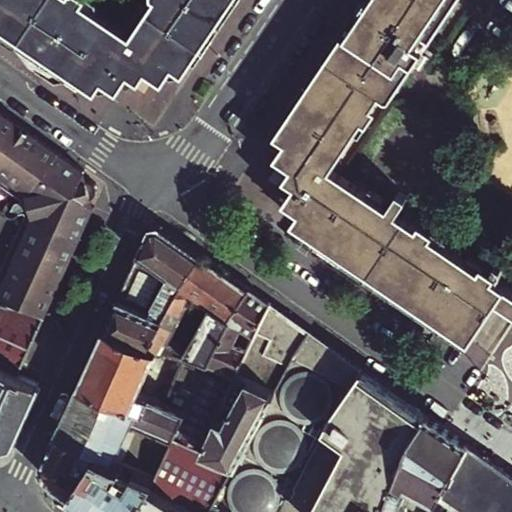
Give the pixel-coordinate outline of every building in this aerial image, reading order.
[(156,0),(135,31),(87,0),(0,0),(0,19),(24,37),(99,86),(107,75),(122,86),(133,69),(135,67),(120,57),(134,35),(158,52),(149,65),(167,78),(177,62),(193,72),(241,0),(156,0)] [(422,50),(429,40),(368,0),(364,0),(359,8),(422,50)] [(368,0),(429,40),(456,0),(368,0)] [(354,9),(271,133),(285,142),(276,157),(292,168),(286,178),(295,184),(284,201),(299,211),(283,234),(407,319),(405,322),(430,340),(442,322),(469,340),(496,300),(506,287),(511,277),(511,268),(501,261),(499,266),(497,264),(490,273),(397,212),(407,196),(399,190),(388,206),(331,168),(385,89),(393,94),(422,50),(359,8),(354,9)] [(142,75),(149,65),(158,52),(134,35),(120,57),(135,67),(133,69),(142,75)] [(0,110),(0,175),(28,196),(34,218),(0,294),(0,300),(17,306),(23,308),(46,318),(95,209),(84,204),(86,199),(92,199),(95,199),(97,197),(99,195),(100,192),(100,189),(97,184),(95,182),(89,181),(87,182),(83,185),(79,183),(86,173),(0,110)] [(107,328),(152,348),(204,257),(161,226),(152,227),(107,328)] [(161,352),(164,354),(196,297),(213,310),(188,355),(212,367),(251,291),(204,257),(152,348),(161,352)] [(511,291),(506,287),(496,300),(511,311),(511,291)] [(238,378),(250,352),(239,344),(246,331),(256,338),(271,304),(251,291),(212,367),(215,368),(238,378)] [(0,366),(21,375),(46,318),(23,308),(17,306),(0,300),(0,366)] [(271,304),(256,338),(250,352),(238,378),(253,385),(273,346),(277,340),(291,319),(271,304)] [(273,346),(253,385),(276,395),(291,362),(312,334),(291,319),(277,340),(273,346)] [(142,393),(161,352),(152,348),(107,328),(81,385),(145,414),(152,398),(142,393)] [(211,511),(384,511),(414,435),(429,415),(312,334),(291,362),(276,395),(253,385),(238,378),(234,386),(205,451),(236,466),(211,511)] [(176,360),(158,401),(163,403),(167,395),(170,397),(185,364),(176,360)] [(99,453),(117,461),(135,422),(176,441),(195,398),(185,394),(196,369),(185,364),(170,397),(167,395),(163,403),(158,401),(152,398),(145,414),(81,385),(59,435),(99,453)] [(0,445),(16,443),(42,385),(21,375),(0,366),(0,445)] [(215,368),(211,376),(234,386),(238,378),(215,368)] [(176,441),(158,479),(139,511),(211,511),(236,466),(205,451),(234,386),(211,376),(206,373),(195,398),(176,441)] [(471,444),(429,415),(414,435),(384,511),(405,511),(404,507),(402,505),(407,500),(410,493),(411,485),(437,502),(440,498),(471,444)] [(72,495),(87,472),(78,467),(83,459),(92,464),(99,453),(59,435),(46,464),(46,465),(50,481),(72,495)] [(511,511),(511,473),(471,444),(440,498),(452,506),(447,511),(511,511)] [(122,476),(127,466),(117,461),(99,453),(92,464),(87,472),(72,495),(97,511),(139,511),(158,479),(138,470),(132,482),(122,476)] [(138,470),(127,466),(122,476),(132,482),(138,470)]
